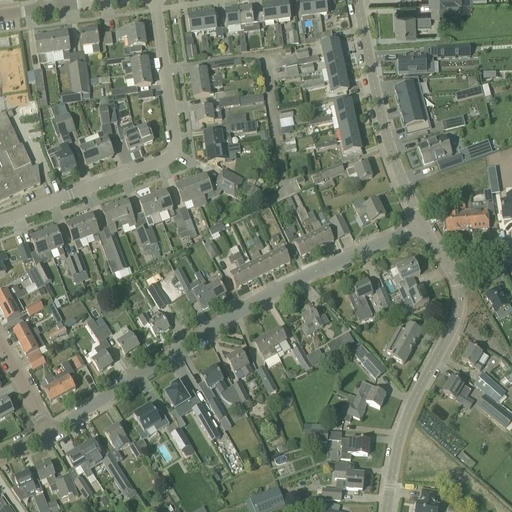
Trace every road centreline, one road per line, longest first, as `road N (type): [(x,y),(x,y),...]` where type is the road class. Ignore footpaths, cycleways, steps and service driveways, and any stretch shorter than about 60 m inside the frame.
road 1 (residential): [(48,433),(262,297),(422,226)]
road 2 (residential): [(0,223),(165,158),(175,146),(154,0)]
road 3 (unclassified): [(387,511),(403,424),(458,304),(452,273)]
road 4 (residential): [(422,226),(383,127),(357,0)]
